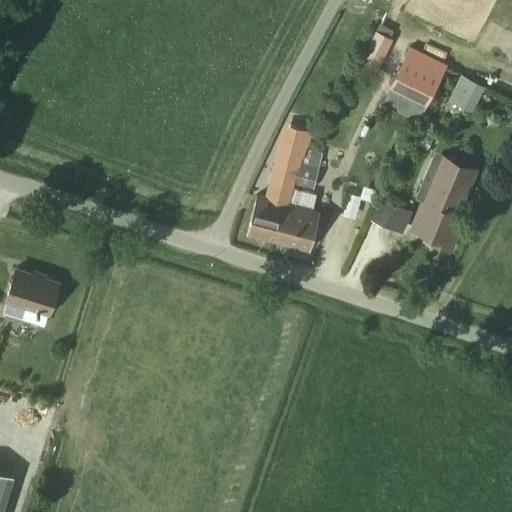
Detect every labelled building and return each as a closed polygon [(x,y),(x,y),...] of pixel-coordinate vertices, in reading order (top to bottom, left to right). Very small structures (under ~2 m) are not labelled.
[(376,31),(361,61),(378,69),(393,39),(376,31)] [(437,81),(402,64),(390,87),(426,105),(437,81)] [(464,75),(452,100),(472,110),(484,86),(464,75)] [(291,181),(301,145),(285,141),(275,179),(281,180),(275,202),(258,198),(249,234),(275,241),(290,185),(293,186),(294,182),(291,181)] [(322,151),(301,145),(291,181),(294,182),(313,187),(322,151)] [(457,168),(431,158),(415,198),(424,202),(419,216),(424,218),(419,233),(436,240),(433,246),(439,249),(440,248),(439,247),(439,248),(434,246),(436,240),(452,246),(458,231),(448,227),(453,213),(457,215),(473,175),(470,168),(464,166),(457,168)] [(290,185),(275,241),(309,250),(319,213),(312,211),(317,193),(293,186),(290,185)] [(413,209),(402,205),(394,226),(404,230),(413,209)] [(61,282),(19,268),(5,309),(47,323),(61,282)] [(0,471),(0,511),(12,476),(0,471)]
